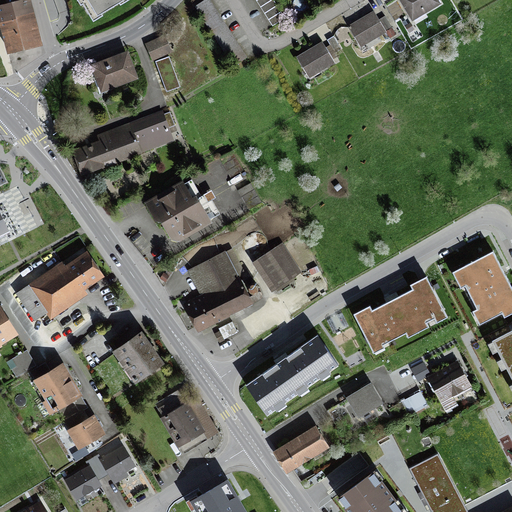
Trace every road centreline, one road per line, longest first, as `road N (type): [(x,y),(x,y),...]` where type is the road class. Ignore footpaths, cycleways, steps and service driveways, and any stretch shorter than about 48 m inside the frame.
road 1 (residential): [(209,382),(470,225),(494,224),(511,247)]
road 2 (primary): [(11,110),(209,382)]
road 3 (unknown): [(253,444),(356,380),(398,384)]
road 4 (residential): [(235,0),(270,49),(352,0)]
road 5 (tertiary): [(173,0),(127,37),(56,64)]
road 6 (residential): [(253,444),(147,507)]
